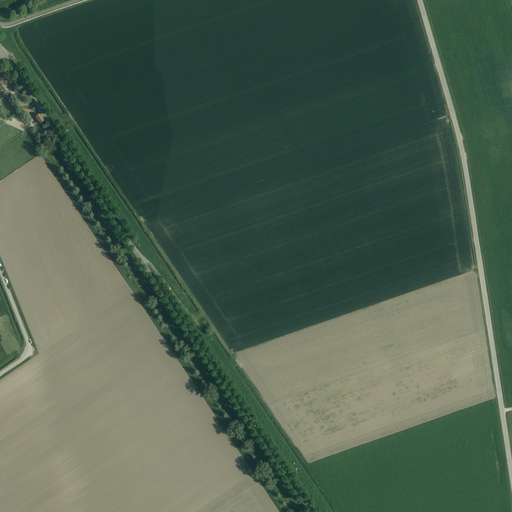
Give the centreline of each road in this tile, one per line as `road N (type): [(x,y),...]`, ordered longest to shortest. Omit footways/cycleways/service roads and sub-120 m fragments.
road 1 (unclassified): [(315,511),(4,53)]
road 2 (unclassified): [(0,374),(29,346),(0,270)]
